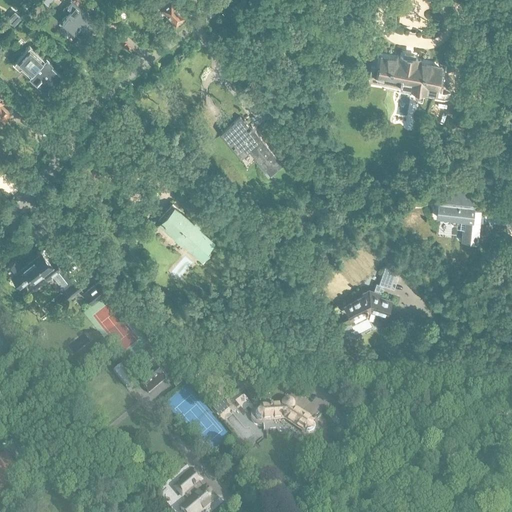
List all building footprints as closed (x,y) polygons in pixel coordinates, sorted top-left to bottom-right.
[(184,0),(155,0),(176,22),(186,14),(182,9),(188,4),(184,0)] [(98,25),(83,11),(72,1),(63,10),(67,14),(61,22),(73,33),(78,27),(88,36),(94,30),(98,25)] [(21,17),(15,12),(7,21),(13,26),(21,17)] [(33,32),(24,24),(22,22),(14,30),(25,41),(33,32)] [(46,59),(45,59),(30,45),(15,62),(15,63),(20,68),(21,67),(30,75),(30,76),(45,90),(46,90),(55,80),(56,80),(61,75),(60,74),(61,74),(52,65),(52,64),(46,59)] [(410,89),(423,91),(423,93),(441,96),(446,64),(429,61),(428,64),(419,62),(419,59),(399,56),(399,59),(381,56),(377,79),(411,85),(410,89)] [(0,123),(10,112),(2,104),(3,103),(0,99),(0,123)] [(283,165),(245,119),(243,120),(240,116),(220,132),(221,133),(220,134),(246,166),(255,159),(269,176),(283,165)] [(471,198),(466,192),(450,190),(444,195),(443,201),(461,203),(463,203),(470,204),(471,198)] [(172,203),(160,218),(159,219),(162,221),(159,224),(160,225),(157,228),(164,234),(162,237),(174,248),(179,242),(182,244),(184,243),(202,259),(209,251),(207,249),(214,241),(200,229),(202,226),(195,220),(193,223),(175,207),(175,206),(172,203)] [(439,203),(437,217),(441,217),(466,220),(464,230),(463,230),(462,241),(478,243),(481,211),(474,210),(474,207),(463,206),(463,203),(461,203),(461,205),(442,204),(439,203)] [(15,259),(6,266),(7,267),(13,275),(13,278),(15,280),(18,281),(20,284),(30,276),(33,280),(34,279),(35,280),(45,273),(49,279),(51,277),(60,288),(68,299),(81,288),(76,281),(75,282),(64,267),(62,268),(55,259),(52,262),(43,252),(41,249),(35,254),(32,250),(17,261),(15,259)] [(391,287),(397,269),(386,266),(379,284),(377,283),(374,290),(369,288),(362,291),(363,293),(343,303),(351,319),(364,313),(365,313),(371,310),(386,315),(391,300),(380,296),(381,292),(380,292),(380,291),(382,292),(384,288),(382,288),(383,285),(390,288),(391,287)] [(92,304),(108,291),(100,280),(84,293),(92,304)] [(156,364),(164,358),(159,351),(151,357),(151,356),(139,366),(144,372),(156,363),(156,364)] [(204,365),(213,358),(208,353),(200,360),(204,365)] [(219,362),(215,358),(215,357),(201,370),(203,372),(206,369),(209,371),(216,366),(215,365),(219,362)] [(166,378),(166,377),(159,369),(140,385),(148,394),(166,378)] [(219,407),(224,403),(219,398),(215,401),(219,407)] [(251,414),(250,416),(251,418),(251,420),(252,422),(253,423),(255,425),(256,426),(258,427),(260,427),(262,427),(263,432),(276,431),(277,432),(278,434),(279,435),(281,435),(283,435),(284,434),(286,434),(298,442),(303,435),(304,436),(305,436),(306,435),(307,435),(309,435),(311,435),(312,434),(313,433),(314,431),(314,429),(314,428),(314,427),(314,426),(313,425),(314,423),(308,418),(295,409),(295,408),(295,407),(295,406),(295,405),(294,403),(293,402),(292,401),(291,400),(290,399),(288,399),(287,400),(285,400),(283,401),(282,402),(281,404),(280,406),(261,407),(260,406),(259,406),(257,406),(255,407),(254,409),(252,410),(251,412),(251,414)] [(24,457),(28,463),(36,458),(27,442),(17,447),(24,457)] [(181,481),(173,488),(182,499),(184,497),(188,501),(179,509),(181,511),(203,511),(204,511),(205,511),(211,508),(210,506),(217,500),(205,486),(204,488),(200,484),(203,482),(192,469),(179,479),(181,481)]
